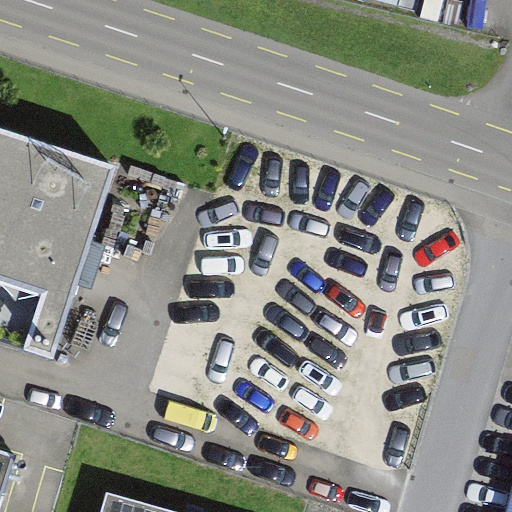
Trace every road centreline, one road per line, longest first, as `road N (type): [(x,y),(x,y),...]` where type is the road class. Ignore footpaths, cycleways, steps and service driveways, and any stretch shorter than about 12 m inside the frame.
road 1 (tertiary): [(511,162),(14,0)]
road 2 (residential): [(511,261),(441,511)]
